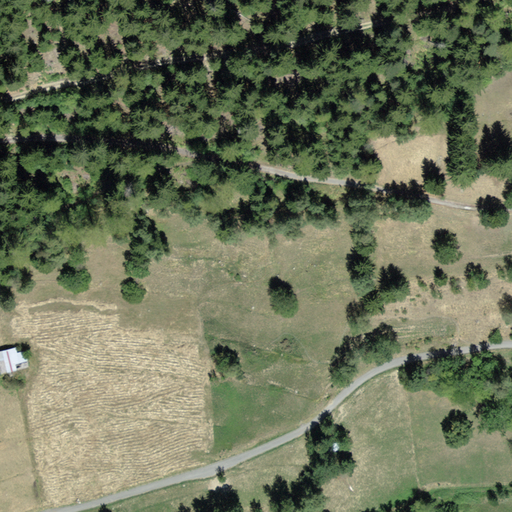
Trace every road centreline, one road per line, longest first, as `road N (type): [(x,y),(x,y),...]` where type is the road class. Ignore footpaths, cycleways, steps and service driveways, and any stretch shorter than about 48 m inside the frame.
road 1 (track): [(0,139),(49,135),(194,150),(339,183),(511,206)]
road 2 (unclassified): [(65,511),(213,471),(314,427),(376,371),(511,345)]
road 3 (track): [(0,100),(176,58),(357,28),(449,0)]
road 4 (track): [(394,511),(458,490),(511,486)]
